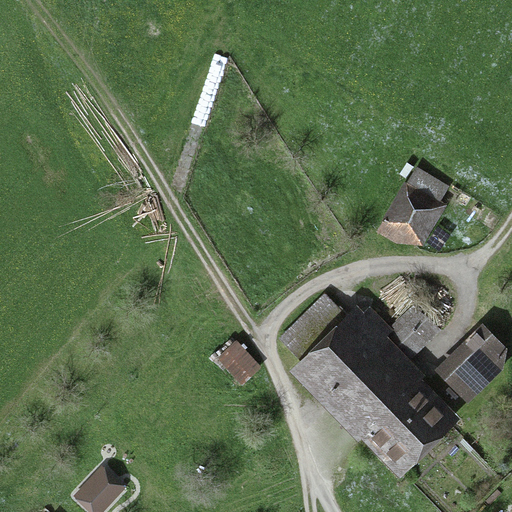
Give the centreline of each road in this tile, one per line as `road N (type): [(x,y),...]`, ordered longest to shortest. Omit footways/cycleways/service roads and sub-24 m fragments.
road 1 (track): [(31,0),(128,116),(250,329),(264,340)]
road 2 (track): [(292,406),(264,340),(281,310),(313,286),(364,266),(464,267)]
